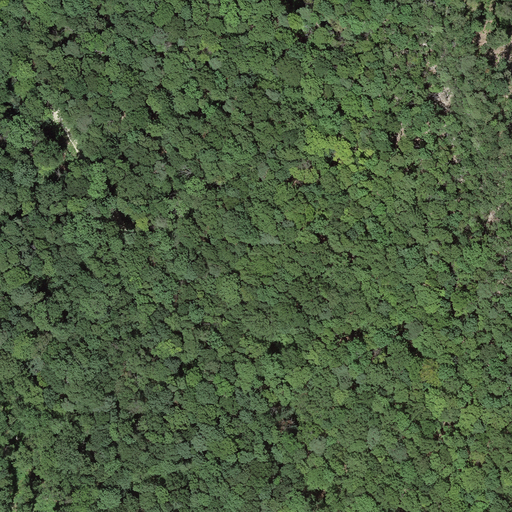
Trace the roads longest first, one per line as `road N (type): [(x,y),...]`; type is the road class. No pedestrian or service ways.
road 1 (track): [(302,511),(103,200),(48,96),(20,0)]
road 2 (track): [(190,341),(189,307),(115,58),(110,0)]
road 3 (track): [(209,368),(464,511)]
